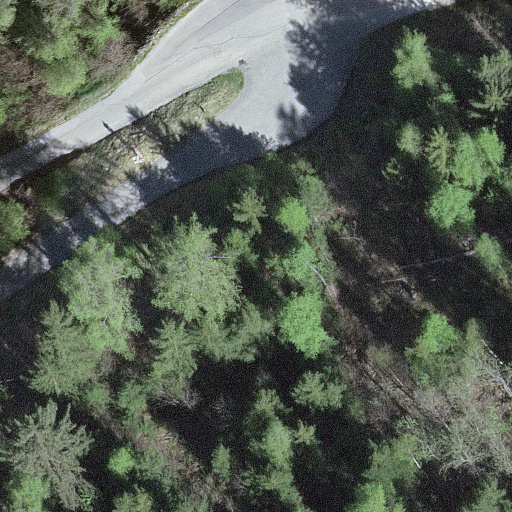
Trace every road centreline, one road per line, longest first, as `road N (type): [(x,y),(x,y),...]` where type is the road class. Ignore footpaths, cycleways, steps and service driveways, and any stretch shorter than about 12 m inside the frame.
road 1 (unclassified): [(0,281),(240,130),(274,104),(291,73),(282,35),(265,22),(231,25),(136,99),(0,173)]
road 2 (track): [(282,35),(405,0)]
